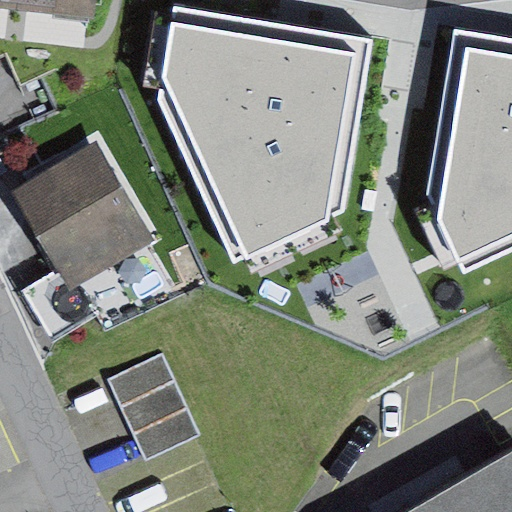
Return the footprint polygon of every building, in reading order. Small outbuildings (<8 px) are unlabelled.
[(0,0),(0,13),(101,23),(103,0),(0,0)] [(160,0),(156,0),(146,73),(235,257),(360,197),(392,40),(160,0)] [(511,36),(453,27),(417,196),(462,270),(511,248),(511,36)] [(99,146),(11,199),(71,298),(159,246),(99,146)] [(166,357),(111,383),(150,464),(205,438),(166,357)] [(511,511),(511,463),(432,511),(511,511)]
